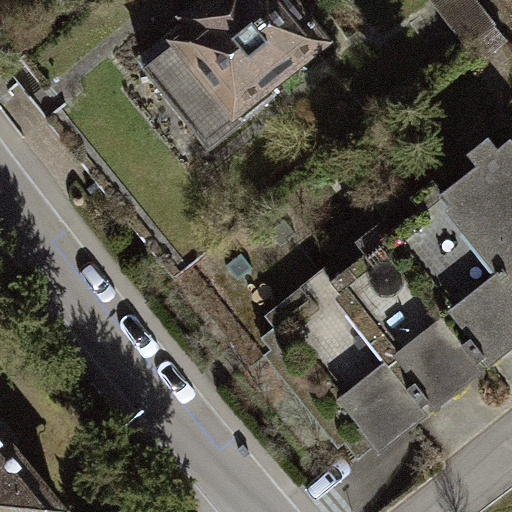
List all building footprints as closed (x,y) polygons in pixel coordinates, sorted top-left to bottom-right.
[(209,0),(137,59),(211,149),(277,95),(268,84),(321,41),(303,19),(312,12),(303,0),(209,0)] [(476,168),(454,186),(511,257),(511,269),(506,274),(511,282),(511,141),(510,139),(497,149),(488,138),(465,155),(476,168)] [(421,212),(399,230),(462,307),(448,319),(486,366),(511,345),(511,282),(506,274),(511,269),(511,257),(454,186),(443,195),(432,182),(410,199),(421,212)] [(365,257),(344,273),(408,355),(396,364),(432,409),(486,366),(448,319),(462,307),(399,230),(387,240),(378,228),(356,245),(365,257)] [(344,273),(261,338),(357,457),(368,449),(374,456),(432,409),(396,364),(408,355),(344,273)] [(57,511),(59,511),(0,437),(0,511),(57,511)]
